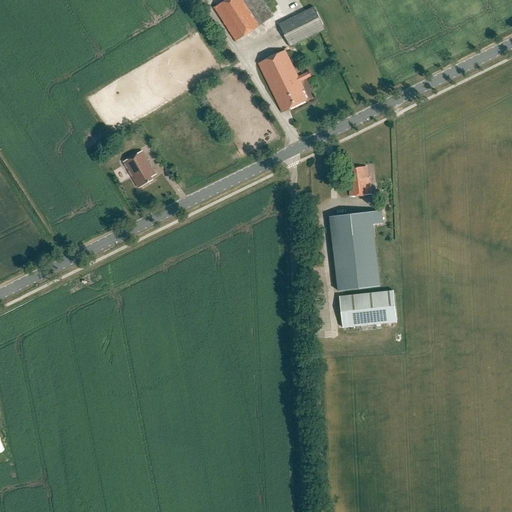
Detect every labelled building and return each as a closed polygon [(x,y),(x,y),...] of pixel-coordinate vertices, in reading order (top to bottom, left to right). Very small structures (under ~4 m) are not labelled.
[(227,0),(214,9),(236,42),(260,27),(274,17),(262,0),(227,0)] [(326,30),(314,8),(280,25),(291,47),(326,30)] [(300,83),(311,77),(309,73),(298,78),(285,51),(258,64),(282,114),(307,101),(303,91),(304,91),(300,83)] [(142,153),(125,163),(139,188),(152,180),(150,178),(155,175),(142,153)] [(368,165),(348,167),(351,197),(373,194),(371,177),(369,177),(368,165)] [(371,214),(331,218),(336,266),(339,291),(379,287),(376,261),(372,224),(382,223),(381,213),(371,214)] [(394,291),(340,297),(343,329),(397,323),(394,291)]
